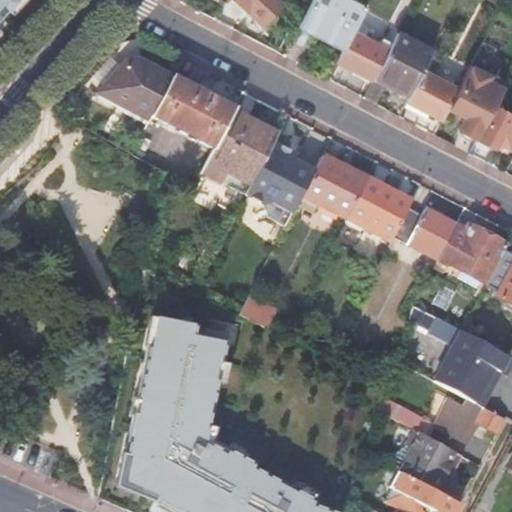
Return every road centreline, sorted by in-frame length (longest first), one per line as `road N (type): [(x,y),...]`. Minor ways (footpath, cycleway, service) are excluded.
road 1 (residential): [(511,204),(129,0)]
road 2 (residential): [(0,106),(104,0)]
